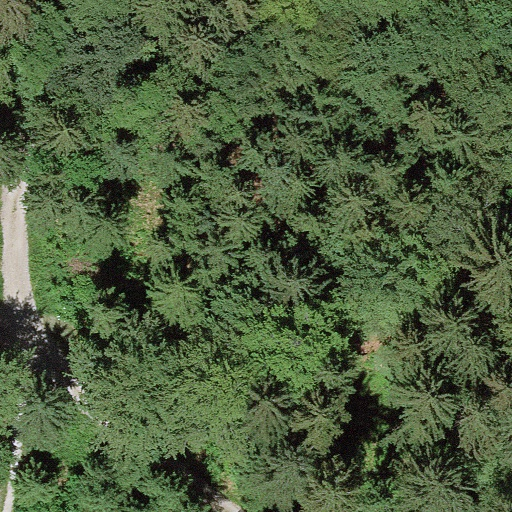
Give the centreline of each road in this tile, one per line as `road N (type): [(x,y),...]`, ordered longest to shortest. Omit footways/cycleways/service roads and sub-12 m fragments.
road 1 (track): [(25,341),(18,271),(30,116),(82,0)]
road 2 (track): [(0,328),(25,341),(159,474),(215,511)]
